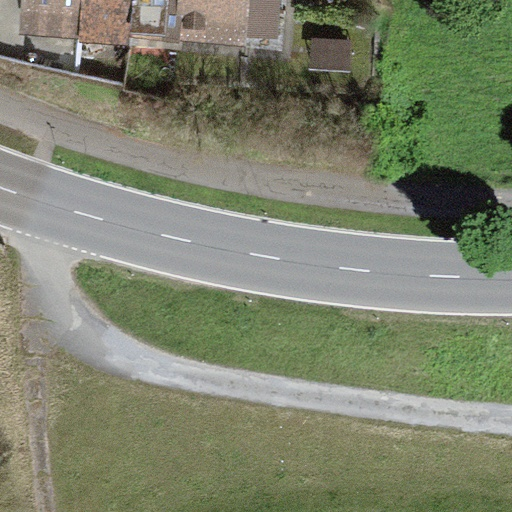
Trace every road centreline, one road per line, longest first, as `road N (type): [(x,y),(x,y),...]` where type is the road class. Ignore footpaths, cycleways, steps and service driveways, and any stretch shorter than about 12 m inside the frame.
road 1 (track): [(34,201),(50,309),(101,344),(190,377),(511,421)]
road 2 (secondary): [(511,277),(422,276),(237,253),(0,188)]
road 3 (track): [(50,309),(35,356),(46,510)]
